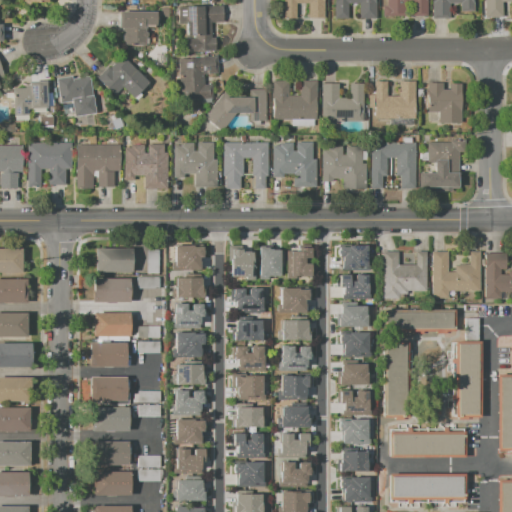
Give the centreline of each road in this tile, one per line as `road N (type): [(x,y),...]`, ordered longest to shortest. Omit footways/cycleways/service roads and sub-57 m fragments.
road 1 (tertiary): [(511,221),(0,221)]
road 2 (residential): [(65,221),(63,511)]
road 3 (residential): [(490,49),(258,44)]
road 4 (residential): [(490,49),(490,221)]
